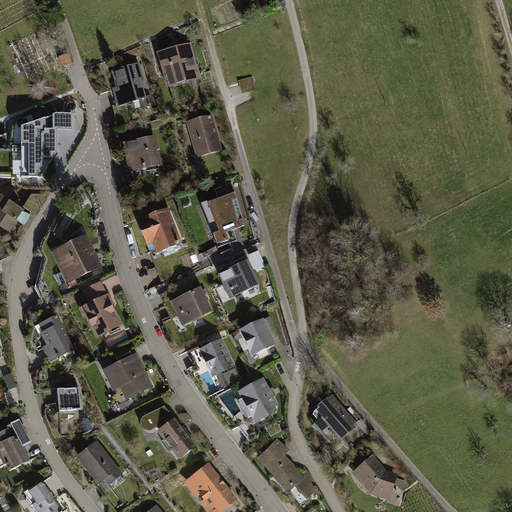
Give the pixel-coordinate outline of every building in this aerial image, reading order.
[(192,43),(157,51),(166,88),(202,79),(192,43)] [(62,68),(73,65),(69,53),(58,57),(62,68)] [(139,62),(111,70),(115,87),(112,88),(117,106),(147,98),(141,77),(143,77),(139,62)] [(253,76),(238,80),(242,94),(256,90),(253,76)] [(72,130),(72,114),(56,114),(53,115),(53,130),(72,130)] [(210,117),(189,123),(192,133),(196,132),(202,153),(220,148),(210,117)] [(57,135),(46,135),(45,119),(22,127),(22,144),(29,144),(29,161),(43,161),(43,151),(50,151),(50,154),(56,154),(57,152),(57,135)] [(7,134),(0,136),(0,178),(8,178),(8,170),(9,170),(9,143),(7,143),(7,134)] [(156,135),(123,142),(129,172),(162,165),(156,135)] [(244,226),(233,195),(204,205),(218,247),(236,240),(232,230),(244,226)] [(22,210),(1,197),(0,198),(0,225),(9,231),(22,210)] [(169,208),(137,219),(147,247),(153,245),(156,254),(182,245),(169,208)] [(85,234),(51,252),(68,284),(102,267),(85,234)] [(248,260),(218,275),(230,299),(260,285),(248,260)] [(89,304),(81,307),(96,338),(123,325),(102,281),(82,290),(89,304)] [(201,287),(171,301),(182,327),(213,312),(201,287)] [(57,315),(32,327),(49,362),(74,350),(57,315)] [(272,323),(270,317),(242,330),(253,354),(274,344),(266,326),(272,323)] [(371,327),(367,319),(361,322),(365,330),(371,327)] [(234,366),(222,341),(201,351),(213,376),(234,366)] [(115,366),(103,371),(111,388),(119,384),(126,398),(152,385),(136,355),(133,357),(130,351),(111,360),(115,366)] [(277,404),(264,379),(240,393),(256,422),(276,411),(273,406),(277,404)] [(79,389),(57,390),(59,411),(81,409),(79,389)] [(360,426),(333,396),(315,411),(322,418),(314,424),(322,434),(330,427),(342,441),(360,426)] [(196,449),(175,419),(163,406),(141,417),(138,420),(137,423),(138,427),(141,430),(146,432),(149,431),(152,429),(179,462),(196,449)] [(0,466),(9,462),(12,469),(29,461),(16,437),(12,435),(8,429),(5,430),(0,432),(0,466)] [(290,450),(277,439),(270,448),(257,459),(288,494),(296,487),(307,500),(316,492),(306,473),(303,477),(284,456),(290,450)] [(97,442),(78,456),(106,493),(125,479),(97,442)] [(408,482),(397,479),(398,475),(388,472),(373,455),(352,473),(371,495),(388,500),(387,502),(400,507),(408,482)] [(218,511),(235,499),(209,466),(188,482),(212,511),(218,511)] [(62,511),(68,508),(47,479),(25,495),(37,511),(62,511)] [(0,506),(0,507),(0,506),(0,511),(6,511),(11,509),(5,496),(0,498),(0,506)]
